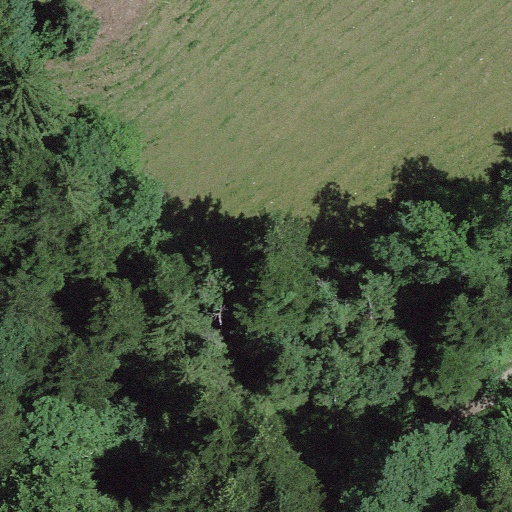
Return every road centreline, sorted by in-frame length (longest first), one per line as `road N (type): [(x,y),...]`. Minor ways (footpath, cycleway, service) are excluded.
road 1 (track): [(342,511),(454,413),(511,378)]
road 2 (track): [(384,470),(511,454)]
